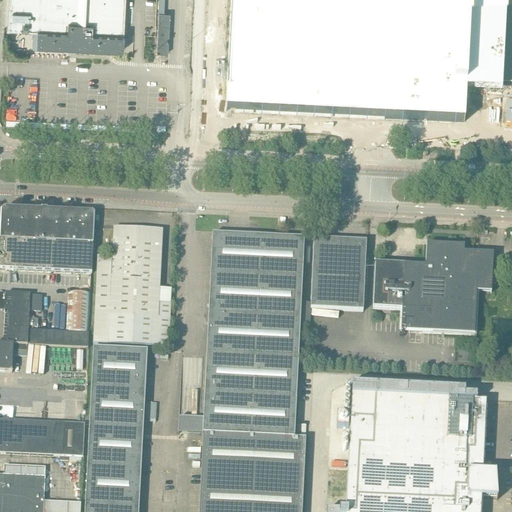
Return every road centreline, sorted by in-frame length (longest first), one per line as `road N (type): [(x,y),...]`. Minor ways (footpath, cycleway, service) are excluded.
road 1 (tertiary): [(373,171),(178,161)]
road 2 (tertiary): [(0,188),(186,198)]
road 3 (tertiary): [(186,198),(370,205)]
road 4 (tertiary): [(178,161),(0,147)]
road 5 (unclassified): [(182,342),(186,198)]
road 6 (tertiary): [(370,205),(511,212)]
road 7 (tertiary): [(511,178),(373,171)]
